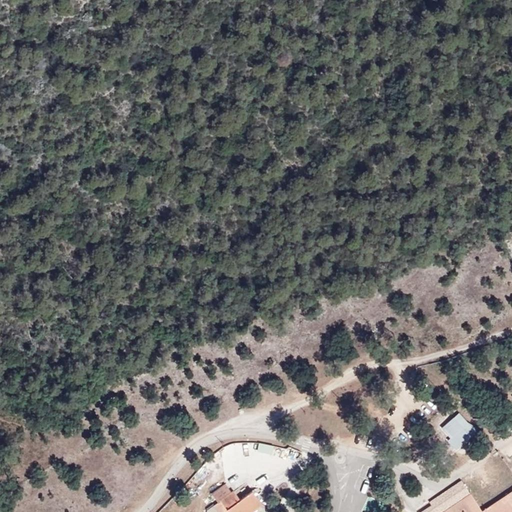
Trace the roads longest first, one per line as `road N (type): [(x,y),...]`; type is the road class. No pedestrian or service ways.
road 1 (track): [(511,329),(347,377),(244,433)]
road 2 (residential): [(336,511),(338,485),(321,454),(266,433),(230,434),(193,448),(141,511)]
